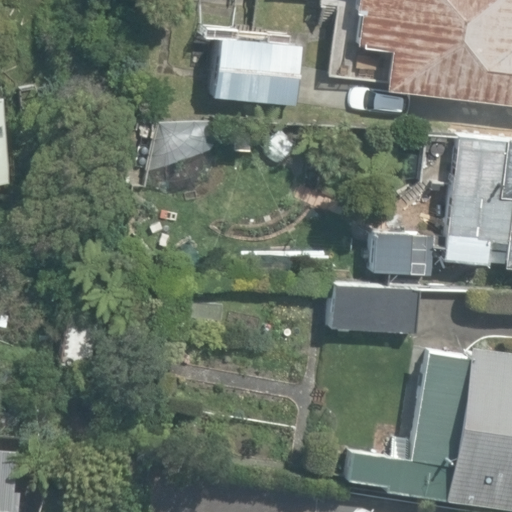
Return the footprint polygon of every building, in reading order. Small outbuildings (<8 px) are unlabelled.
[(375,78),(511,92),(511,0),(343,0),(343,2),(349,3),(346,36),(379,40),(375,78)] [(205,93),(293,103),(299,43),(212,34),(205,93)] [(500,262),(511,263),(511,136),(450,130),(436,256),(484,261),(486,238),(503,240),(500,262)] [(367,268),(425,272),(428,233),(370,229),(367,268)] [(325,323),(409,328),(412,285),(328,279),(325,323)] [(57,359),(88,364),(96,313),(65,308),(57,359)] [(273,341),(303,347),(308,322),(278,316),(273,341)] [(378,485),(511,505),(511,345),(463,338),(461,351),(423,345),(406,454),(344,444),(340,472),(379,478),(378,485)] [(0,511),(11,511),(13,498),(8,498),(11,457),(0,456),(0,511)]
